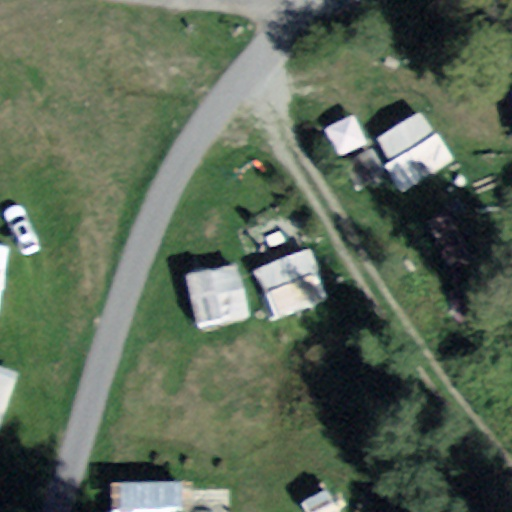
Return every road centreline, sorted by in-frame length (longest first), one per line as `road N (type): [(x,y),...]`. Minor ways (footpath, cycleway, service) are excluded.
road 1 (residential): [(49,511),(177,172),(299,5),(332,0)]
road 2 (track): [(256,66),(362,270),(511,471)]
